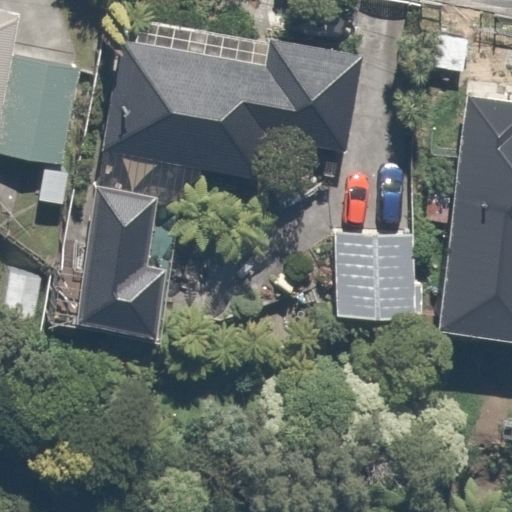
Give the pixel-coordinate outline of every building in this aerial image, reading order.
[(0,0),(0,100),(14,0),(0,0)] [(361,55),(116,37),(107,176),(254,186),(257,152),(353,159),(361,55)] [(61,159),(76,60),(15,51),(0,150),(61,159)] [(511,94),(467,88),(434,312),(511,323),(511,94)] [(166,200),(75,196),(70,326),(161,330),(166,200)] [(395,242),(315,245),(313,345),(398,339),(395,242)]
